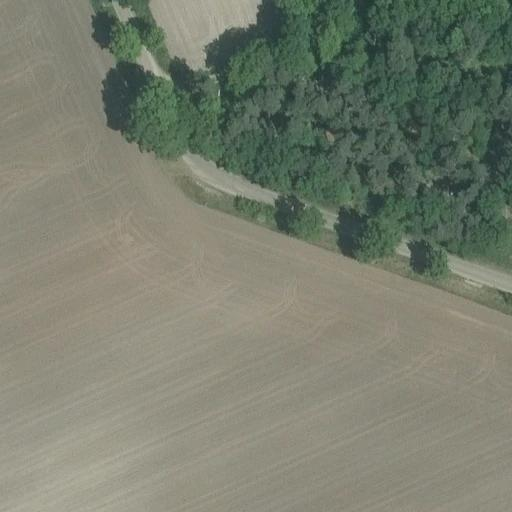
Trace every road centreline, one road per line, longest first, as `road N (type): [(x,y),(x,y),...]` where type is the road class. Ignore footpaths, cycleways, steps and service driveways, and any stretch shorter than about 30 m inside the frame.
road 1 (unclassified): [(511,299),(240,209),(188,169),(146,107),(99,0)]
road 2 (track): [(188,169),(354,0)]
